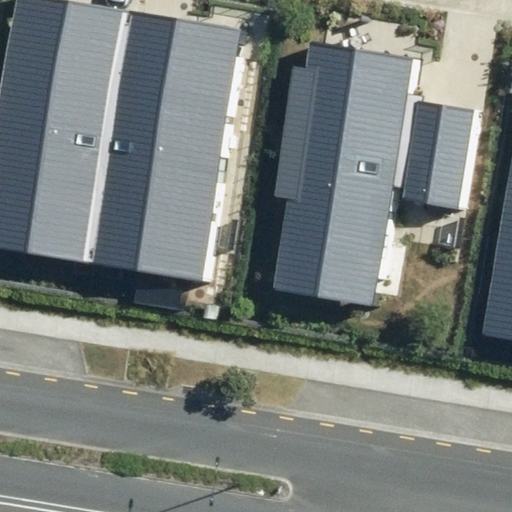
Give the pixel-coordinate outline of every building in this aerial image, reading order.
[(129,13),(45,0),(19,0),(0,126),(0,249),(91,263),(129,13)] [(240,29),(129,13),(91,263),(202,280),(240,29)] [(453,205),(469,106),(408,96),(414,58),(312,41),(307,70),(294,68),(273,195),(286,197),(271,287),(371,304),(390,195),(453,205)] [(511,179),(488,337),(511,340),(511,179)] [(10,432),(78,452),(63,500),(104,511),(136,511),(148,472),(220,493),(245,408),(35,347),(10,432)]
